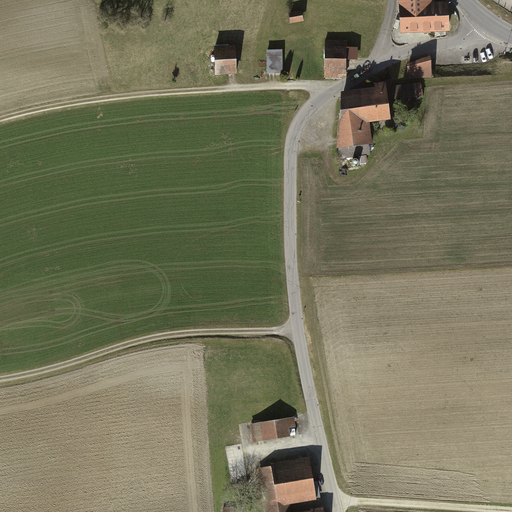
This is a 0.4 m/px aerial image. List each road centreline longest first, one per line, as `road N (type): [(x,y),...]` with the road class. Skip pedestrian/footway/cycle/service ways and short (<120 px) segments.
road 1 (tertiary): [(374,69),(327,96),(293,135),(299,332),(337,511)]
road 2 (track): [(0,126),(113,99),(309,87),(327,96)]
road 3 (track): [(0,381),(146,339),(299,332)]
road 4 (track): [(502,511),(335,502)]
road 5 (tertiary): [(482,20),(452,44),(374,69)]
